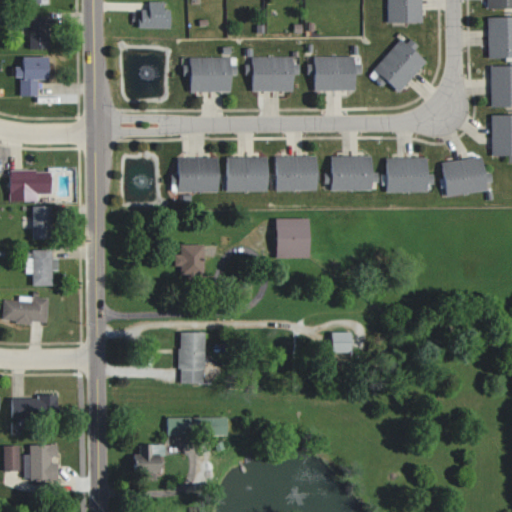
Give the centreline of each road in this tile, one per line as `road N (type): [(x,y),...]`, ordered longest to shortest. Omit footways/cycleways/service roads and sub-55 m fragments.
road 1 (tertiary): [(97,511),(89,0)]
road 2 (residential): [(93,120),(296,124),(413,116),(449,77),(451,0)]
